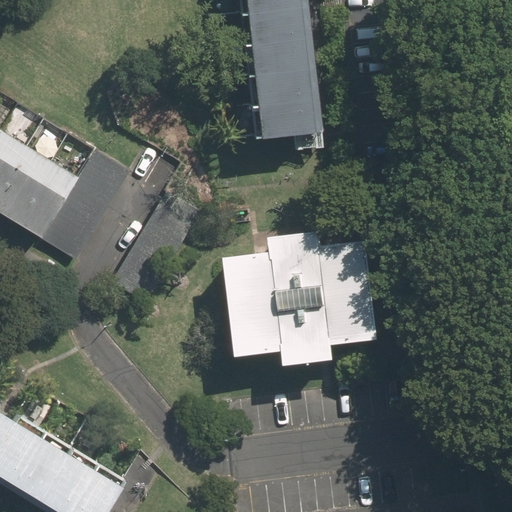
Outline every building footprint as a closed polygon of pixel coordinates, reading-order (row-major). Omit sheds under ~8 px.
[(302,5),(301,0),(238,0),(239,11),(302,5)] [(305,35),(302,5),(239,11),(243,41),(305,35)] [(308,66),(305,35),(243,41),(246,72),(308,66)] [(312,96),(308,66),(246,72),(249,102),(312,96)] [(315,126),(312,96),(249,102),(252,133),(315,126)] [(0,128),(0,213),(37,235),(75,172),(0,128)] [(94,149),(41,238),(75,258),(128,168),(94,149)] [(166,192),(113,282),(147,302),(200,212),(166,192)] [(265,233),(267,249),(221,254),(232,352),(280,347),(281,362),(333,356),(331,339),(378,334),(367,236),(318,242),(317,228),(265,233)] [(99,511),(120,478),(0,404),(0,483),(46,511),(99,511)]
